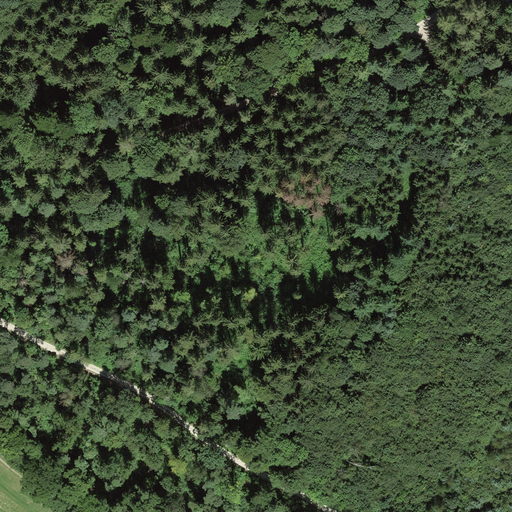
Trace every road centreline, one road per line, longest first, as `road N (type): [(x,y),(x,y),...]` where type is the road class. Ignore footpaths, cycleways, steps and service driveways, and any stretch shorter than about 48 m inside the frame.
road 1 (track): [(464,0),(423,30),(332,71),(122,149),(74,163),(0,167)]
road 2 (track): [(0,319),(118,380),(325,511)]
road 3 (track): [(423,30),(456,76),(511,110)]
